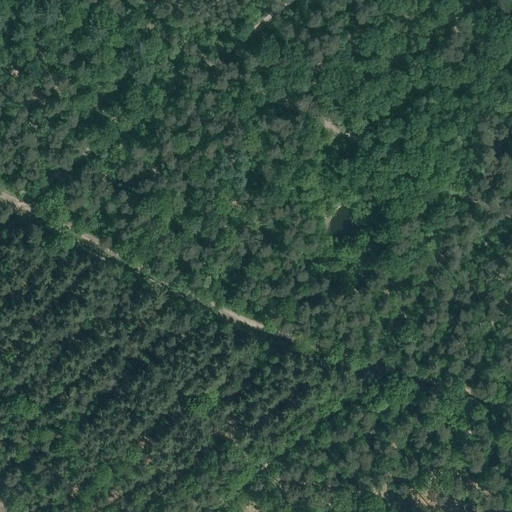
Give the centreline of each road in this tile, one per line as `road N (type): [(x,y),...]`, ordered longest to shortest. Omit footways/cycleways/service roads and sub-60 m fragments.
road 1 (unknown): [(19,206),(219,313),(364,364)]
road 2 (unknown): [(364,364),(511,405)]
